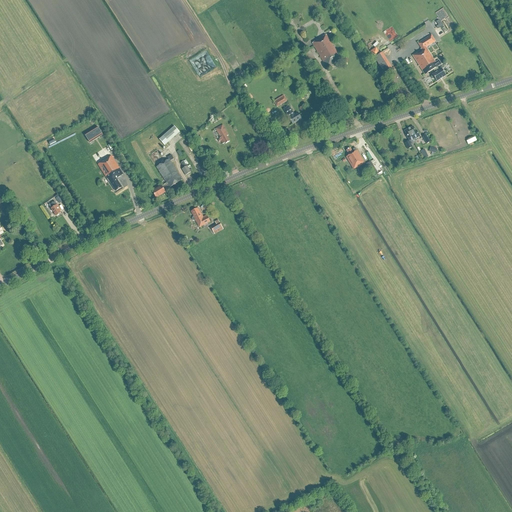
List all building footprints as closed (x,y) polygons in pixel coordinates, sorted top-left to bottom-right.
[(327,68),(333,64),(341,59),(326,34),(312,43),(327,68)] [(436,82),(446,76),(441,69),(439,70),(437,67),(438,67),(438,66),(441,64),(439,60),(435,62),(426,48),(435,42),(431,35),(418,44),(421,49),(420,49),(422,52),(418,55),(417,53),(412,56),(425,75),(424,75),(425,75),(434,69),(436,72),(432,75),(431,76),(431,77),(433,79),(434,80),(435,80),(436,82)] [(375,48),(370,51),(372,53),(374,57),(380,53),(378,50),(376,48),(376,47),(375,48)] [(208,48),(192,57),(197,67),(199,66),(201,69),(199,71),(201,74),(204,73),(202,70),(212,65),(210,61),(214,59),(212,56),(208,48)] [(319,72),(321,71),(316,61),(313,63),(319,72)] [(277,107),(287,101),(284,97),(274,103),(277,107)] [(292,124),(301,119),(297,113),(294,115),(289,106),(284,110),(289,118),(292,124)] [(227,136),(228,136),(228,134),(227,134),(222,125),(216,129),(221,139),(220,140),(218,141),(219,142),(221,141),(222,144),(225,143),(226,144),(230,142),(227,136)] [(174,126),(159,140),(164,146),(179,133),(180,133),(174,126)] [(90,143),(102,135),(97,127),(85,135),(90,143)] [(417,136),(419,135),(417,132),(416,133),(413,127),(408,129),(410,133),(411,133),(413,138),(414,138),(414,139),(415,141),(418,140),(417,136)] [(410,133),(408,129),(404,131),(406,135),(405,135),(407,138),(409,141),(410,141),(412,145),(416,143),(415,141),(414,139),(414,138),(413,138),(411,133),(410,133)] [(367,171),(368,170),(365,165),(364,163),(357,151),(353,153),(350,148),(346,151),(349,156),(346,157),(354,169),(362,165),(363,167),(365,171),(367,171)] [(152,192),(156,198),(166,192),(165,190),(171,187),(182,179),(170,161),(174,159),(171,155),(167,158),(169,160),(157,167),(167,183),(163,186),(162,187),(161,186),(152,192)] [(116,179),(123,175),(111,156),(98,165),(109,183),(110,183),(115,191),(122,187),(119,183),(120,183),(118,180),(117,181),(116,179)] [(367,171),(371,178),(378,174),(370,161),(365,165),(368,170),(367,171)] [(191,172),(187,166),(182,169),(186,175),(191,172)] [(57,205),(55,202),(49,205),(52,209),(51,209),(56,216),(61,213),(59,211),(61,210),(57,205)] [(193,218),(192,219),(193,221),(195,221),(196,220),(200,227),(209,222),(206,216),(203,217),(198,208),(191,212),(194,217),(193,218)] [(219,223),(210,228),(214,235),(223,230),(219,223)]
